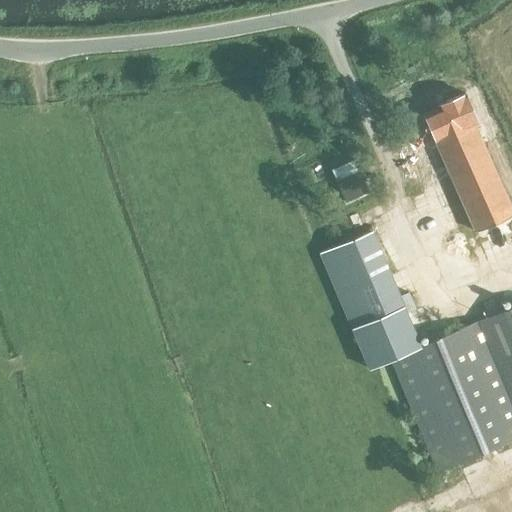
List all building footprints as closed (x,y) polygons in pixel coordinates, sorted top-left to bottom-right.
[(511,213),(511,211),(472,123),(476,121),(463,93),(436,105),(437,108),(423,114),(476,230),(511,213)] [(335,176),(358,168),(353,152),(329,160),(335,176)] [(361,171),(337,179),(344,199),(368,190),(361,171)] [(319,253),(366,368),(419,346),(372,232),(319,253)] [(511,308),(485,320),(419,346),(391,359),(438,471),(511,439),(511,308)]
